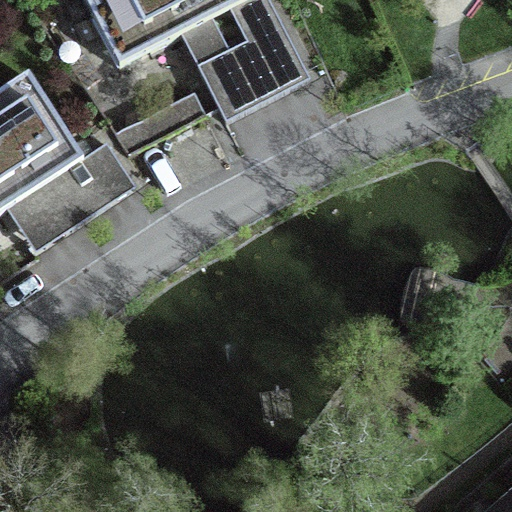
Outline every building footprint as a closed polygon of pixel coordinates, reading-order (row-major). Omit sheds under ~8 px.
[(252,2),(250,0),(82,0),(120,71),(252,2)] [(310,82),(282,27),(197,71),(226,125),(310,82)] [(0,217),(17,207),(83,162),(28,79),(0,98),(0,217)] [(116,136),(129,156),(205,117),(194,95),(116,136)] [(107,147),(83,162),(17,207),(45,250),(136,191),(107,147)]
